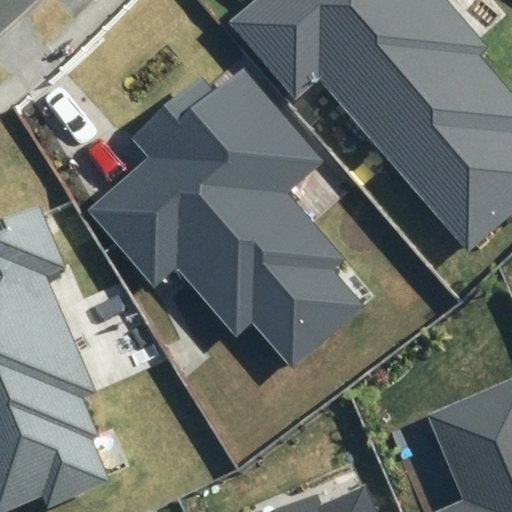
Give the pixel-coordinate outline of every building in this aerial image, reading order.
[(252,0),(227,22),(298,102),(323,80),(471,248),(511,212),(511,93),(479,55),(490,45),(449,0),(252,0)] [(215,92),(203,78),(134,138),(149,156),(87,210),(156,288),(179,268),(237,334),(252,321),(292,368),(365,305),(333,269),(346,258),(289,193),(326,161),(243,67),(215,92)] [(0,511),(4,511),(42,496),(47,508),(109,481),(92,439),(100,436),(84,397),(95,393),(46,276),(62,269),(37,209),(0,224),(0,511)] [(511,511),(511,376),(426,413),(464,499),(432,511),(511,511)] [(377,511),(366,485),(323,503),(319,493),(273,511),(377,511)]
